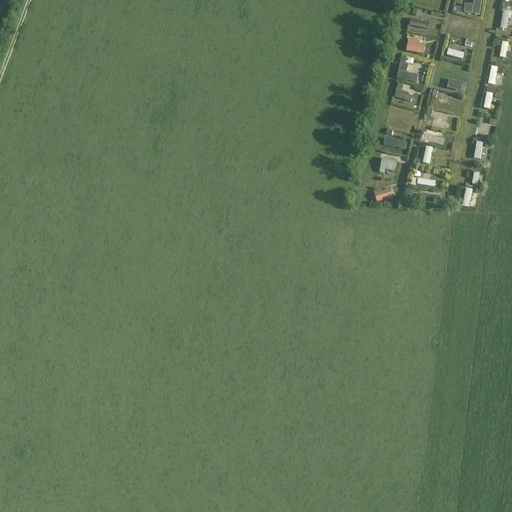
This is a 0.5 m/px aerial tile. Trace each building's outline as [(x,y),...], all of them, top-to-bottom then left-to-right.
[(503,25),(507,6),(500,5),(496,23),(503,25)] [(436,11),(412,8),(411,17),(435,20),(436,11)] [(455,28),(457,13),(451,12),(449,27),(455,28)] [(402,42),(426,45),(428,37),(403,33),(402,42)] [(504,54),(506,38),(498,37),(496,53),(504,54)] [(445,44),(443,50),(459,55),(461,48),(445,44)] [(436,73),(441,74),(442,70),(448,71),(449,59),(437,58),(436,73)] [(423,71),(423,62),(399,59),(398,68),(423,71)] [(485,80),(493,80),(494,61),(486,61),(485,80)] [(447,74),(444,82),(458,86),(461,79),(447,74)] [(471,80),(468,89),(491,97),(494,88),(471,80)] [(433,92),(441,94),(443,88),(435,85),(433,92)] [(419,88),(395,87),(394,96),(419,97),(419,88)] [(430,102),(449,106),(450,100),(432,96),(430,102)] [(471,105),(472,99),(461,97),(459,102),(471,105)] [(467,110),(465,119),(489,124),(491,116),(467,110)] [(443,124),(445,117),(431,113),(429,120),(443,124)] [(385,126),(410,123),(409,114),(384,117),(385,126)] [(406,139),(417,135),(415,129),(404,133),(406,139)] [(425,129),(423,137),(440,140),(441,132),(425,129)] [(486,142),(464,132),(460,141),(483,150),(486,142)] [(403,149),(400,141),(377,149),(380,157),(403,149)] [(424,159),(429,145),(423,143),(419,158),(424,159)] [(479,172),(461,156),(455,163),(473,179),(479,172)] [(376,194),(396,179),(390,172),(371,187),(376,194)] [(419,181),(412,176),(398,197),(405,202),(419,181)] [(455,202),(463,198),(451,176),(443,180),(455,202)]
